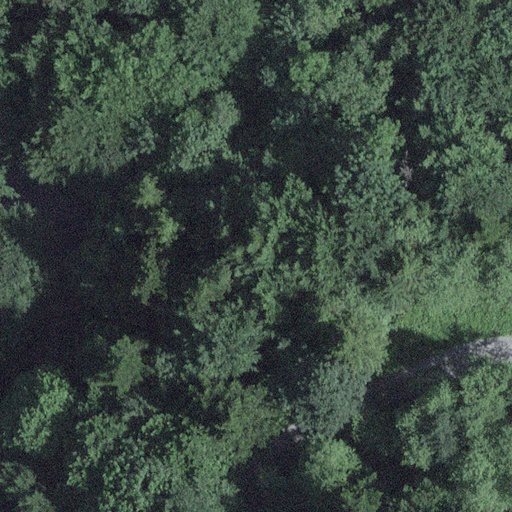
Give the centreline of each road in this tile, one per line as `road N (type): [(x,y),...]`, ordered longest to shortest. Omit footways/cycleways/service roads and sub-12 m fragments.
road 1 (track): [(0,474),(45,380),(73,231),(67,189),(48,172),(22,168),(0,180)]
road 2 (track): [(511,348),(463,356),(306,422),(252,470),(230,511)]
